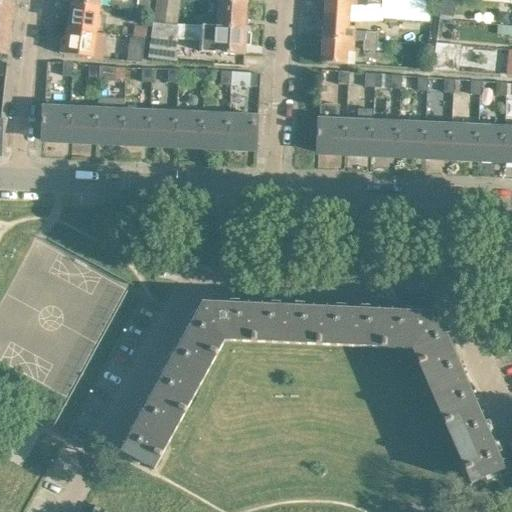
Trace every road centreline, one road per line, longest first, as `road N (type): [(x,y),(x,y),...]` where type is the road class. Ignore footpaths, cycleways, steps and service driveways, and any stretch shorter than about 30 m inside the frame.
road 1 (unclassified): [(58,511),(186,285)]
road 2 (unclassified): [(444,296),(186,285)]
road 3 (residential): [(273,195),(285,0)]
road 4 (residential): [(35,0),(16,184)]
road 5 (residential): [(16,184),(198,192)]
road 6 (residential): [(273,195),(449,202)]
road 7 (unclassified): [(511,441),(444,296)]
